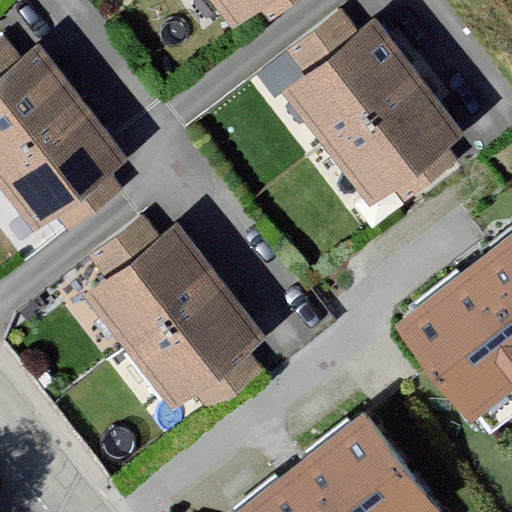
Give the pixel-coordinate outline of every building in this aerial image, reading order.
[(212,0),(221,11),(234,0),(212,0)] [(368,7),(272,78),(357,191),(452,119),(368,7)] [(34,35),(0,60),(0,188),(23,219),(119,147),(34,35)] [(361,191),(375,216),(408,198),(394,173),(361,191)] [(173,208),(77,280),(162,393),(258,321),(173,208)] [(511,243),(402,329),(475,423),(511,394),(511,243)] [(361,422),(243,511),(421,511),(427,508),(361,422)]
